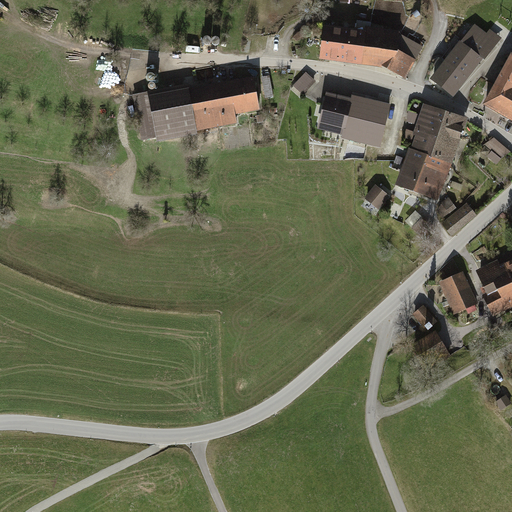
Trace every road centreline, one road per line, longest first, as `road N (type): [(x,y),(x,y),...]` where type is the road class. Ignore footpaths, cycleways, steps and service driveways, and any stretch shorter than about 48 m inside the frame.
road 1 (tertiary): [(0,424),(175,438),(224,430),(301,386),(389,306)]
road 2 (residential): [(511,144),(451,106),(363,75),(135,57)]
road 3 (residential): [(402,511),(370,415),(389,306)]
road 4 (tertiary): [(389,306),(511,196)]
road 5 (track): [(0,14),(68,48),(135,57)]
